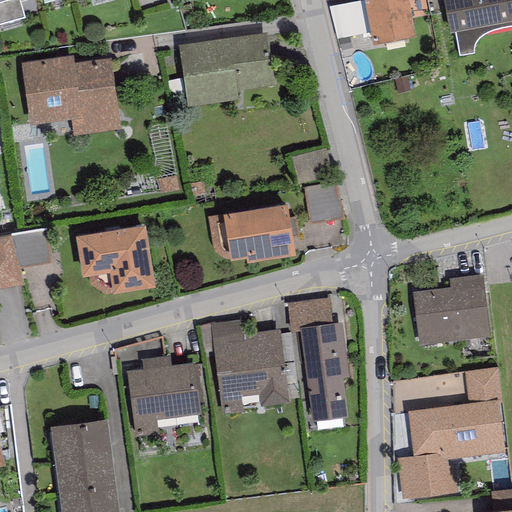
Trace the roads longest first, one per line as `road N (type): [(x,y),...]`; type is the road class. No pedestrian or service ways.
road 1 (residential): [(0,366),(376,261)]
road 2 (residential): [(311,0),(376,261)]
road 3 (residential): [(383,511),(376,261)]
road 4 (unknown): [(104,337),(126,511)]
road 5 (unknown): [(16,362),(32,511)]
road 6 (residential): [(376,261),(511,225)]
